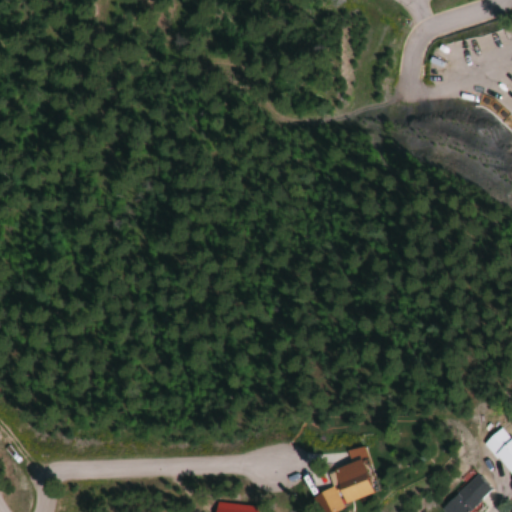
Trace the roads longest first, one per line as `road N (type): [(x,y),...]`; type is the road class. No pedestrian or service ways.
road 1 (residential): [(33,511),(47,472),(252,469)]
road 2 (residential): [(503,0),(416,41),(406,91)]
